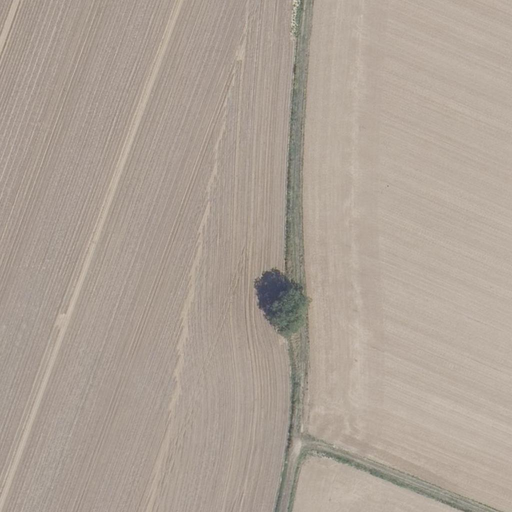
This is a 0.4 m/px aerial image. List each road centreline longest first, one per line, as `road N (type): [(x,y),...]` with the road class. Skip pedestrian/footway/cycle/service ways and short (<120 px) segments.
road 1 (track): [(281,511),(300,391),(295,183),(308,0)]
road 2 (track): [(296,443),(484,511)]
